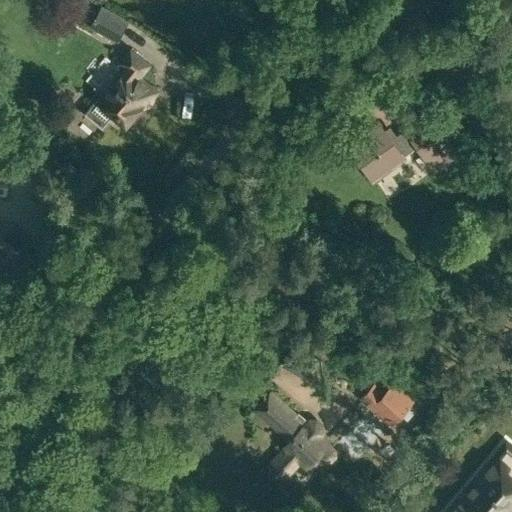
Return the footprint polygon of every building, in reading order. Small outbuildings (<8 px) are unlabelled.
[(55,0),(47,16),(73,29),(88,0),(55,0)] [(88,27),(117,43),(128,21),(100,6),(97,12),(88,27)] [(123,73),(105,94),(101,91),(84,113),(102,128),(115,112),(128,122),(143,103),(146,105),(158,90),(140,75),(150,63),(131,48),(116,67),(123,73)] [(348,142),(372,177),(402,157),(402,156),(418,145),(435,169),(463,150),(432,105),(404,125),(406,128),(390,139),(377,122),(348,142)] [(0,151),(11,153),(12,142),(0,140),(0,151)] [(367,403),(391,427),(415,402),(394,381),(384,390),(375,383),(361,397),(367,403)] [(270,464),(284,477),(302,457),(309,463),(317,455),(323,462),(330,462),(337,456),(338,451),(327,442),(330,439),(324,433),(325,424),(316,417),(307,419),(273,389),(257,407),(291,438),(287,443),(288,444),(270,464)] [(511,469),(495,455),(445,511),(503,511),(511,501),(511,469)]
